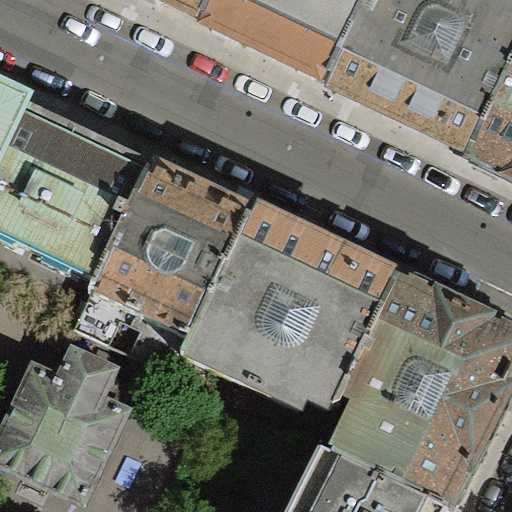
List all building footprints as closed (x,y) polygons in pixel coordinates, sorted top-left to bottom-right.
[(157,0),(204,23),(215,0),(157,0)] [(215,0),(204,23),(332,83),(370,0),(215,0)] [(511,0),(370,0),(332,83),(476,150),(511,74),(511,13),(508,11),(511,3),(511,0)] [(511,179),(511,74),(476,150),(472,161),(511,179)] [(0,163),(23,114),(25,109),(0,97),(0,163)] [(0,239),(100,286),(151,175),(23,114),(0,163),(0,239)] [(193,345),(252,223),(151,175),(100,286),(94,299),(193,345)] [(396,290),(252,223),(193,345),(186,360),(204,368),(300,415),(306,405),(327,416),(339,412),(346,397),(396,290)] [(511,335),(399,282),(396,290),(346,397),(360,405),(340,448),(334,459),(441,511),(449,511),(511,388),(511,335)] [(177,380),(186,360),(193,345),(94,299),(77,334),(177,380)] [(0,451),(0,467),(84,508),(128,417),(103,405),(116,375),(75,354),(62,383),(37,373),(0,451)] [(340,448),(360,405),(346,397),(339,412),(327,416),(306,405),(300,415),(204,368),(194,389),(227,405),(316,447),(320,439),(340,448)] [(441,511),(334,459),(324,454),(294,511),(441,511)]
